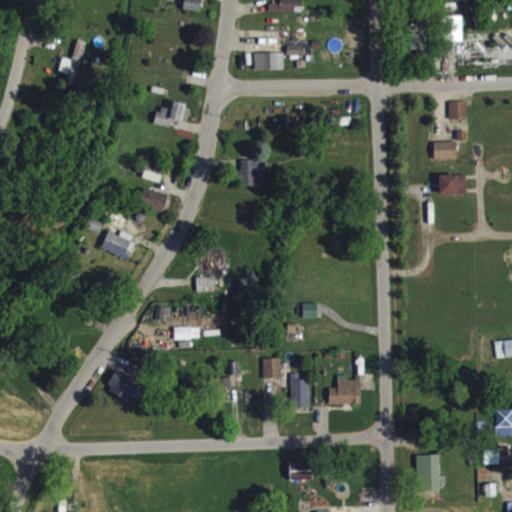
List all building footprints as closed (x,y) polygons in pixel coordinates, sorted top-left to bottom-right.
[(201,0),(184,0),(183,18),(201,18),(201,0)] [(276,11),(270,11),(269,20),(302,21),(303,3),(276,2),(276,11)] [(463,49),(464,24),(445,24),(444,49),(463,49)] [(410,56),(426,56),(426,25),(417,25),(417,32),(410,31),(410,56)] [(60,79),(70,81),(67,91),(76,94),(87,50),(78,48),(73,67),(63,65),(60,79)] [(288,63),(312,63),(312,51),(288,52),(288,63)] [(256,61),(256,77),(285,77),(285,60),(256,61)] [(170,116),(160,114),(156,131),(171,134),(172,126),(184,129),(187,111),(172,108),(170,116)] [(468,126),(468,109),(450,109),(451,127),(468,126)] [(435,149),(435,167),(458,166),(458,149),(435,149)] [(156,167),(148,165),(144,186),(162,189),(165,173),(155,171),(156,167)] [(242,194),(266,193),(265,167),(241,167),(242,194)] [(467,202),(467,182),(440,182),(440,202),(467,202)] [(169,201),(144,196),(140,213),(165,218),(169,201)] [(110,239),(102,255),(128,267),(138,245),(123,238),(120,244),(110,239)] [(226,282),(226,267),(223,267),(223,256),(202,257),(203,283),(226,282)] [(216,299),(215,284),(197,285),(198,300),(216,299)] [(318,310),(304,311),(304,326),(318,325),(318,310)] [(200,335),(176,335),(176,346),(201,346),(200,335)] [(498,366),(511,364),(511,347),(496,349),(498,366)] [(282,385),(282,366),(264,367),(265,386),(282,385)] [(141,408),(148,393),(116,379),(107,399),(129,409),(132,404),(141,408)] [(362,412),(362,388),(348,387),(349,383),(339,383),(339,396),(330,395),(330,411),(362,412)] [(311,415),(310,387),(292,388),(293,415),(311,415)] [(500,472),(500,457),(482,458),(483,472),(500,472)] [(441,498),(441,492),(447,491),(447,483),(441,484),(440,462),(418,463),(419,498),(441,498)] [(313,486),(313,472),(291,472),(291,487),(313,486)]
